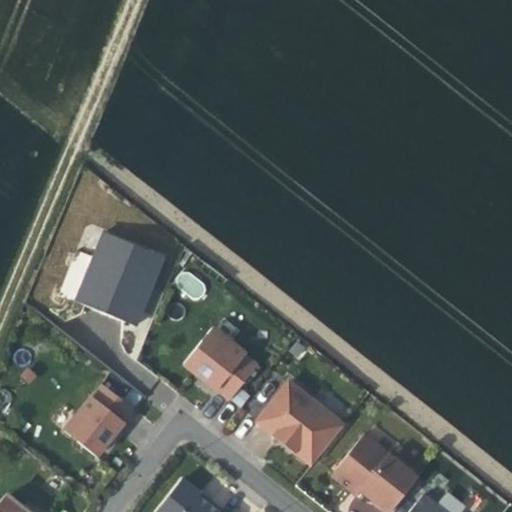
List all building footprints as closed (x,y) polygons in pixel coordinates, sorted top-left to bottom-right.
[(163,257),(105,234),(77,303),(135,327),(143,307),(139,306),(147,287),(150,288),(163,257)] [(183,269),(173,282),(195,299),(205,286),(183,269)] [(148,295),(150,288),(147,287),(139,306),(143,307),(148,295)] [(213,388),(228,400),(253,369),(206,332),(185,358),(205,374),(201,379),(213,388)] [(181,363),(201,379),(205,374),(185,358),(181,363)] [(112,374),(74,421),(101,443),(117,423),(122,426),(127,419),(144,399),(112,374)] [(311,401),(288,382),(257,422),(275,436),(278,432),(296,446),(293,450),(311,465),(343,426),(311,401)] [(106,446),(122,426),(117,423),(101,443),(106,446)] [(296,446),(278,432),(275,436),(283,443),(293,450),(296,446)] [(389,511),(417,477),(363,434),(331,475),(349,490),(353,485),(359,490),(386,511),(389,511)] [(185,511),(197,497),(200,494),(182,480),(155,511),(185,511)] [(359,490),(353,485),(349,490),(353,492),(356,495),(359,490)] [(442,511),(422,495),(408,511),(442,511)] [(23,511),(5,497),(0,504),(0,511),(23,511)] [(185,511),(215,511),(213,510),(197,497),(185,511)] [(358,511),(376,511),(365,503),(358,511)]
